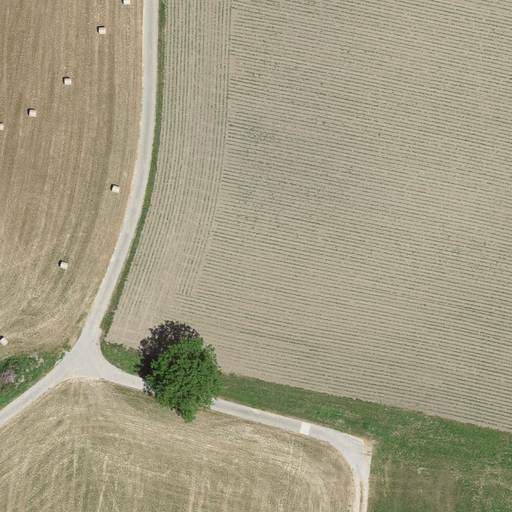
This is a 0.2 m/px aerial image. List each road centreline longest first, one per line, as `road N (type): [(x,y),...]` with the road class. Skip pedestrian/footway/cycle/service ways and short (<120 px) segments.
road 1 (track): [(361,511),(358,455),(341,440),(83,360),(0,419)]
road 2 (track): [(162,0),(142,212),(83,360)]
